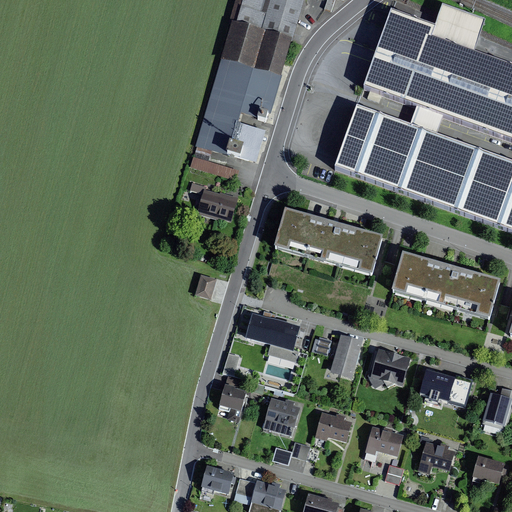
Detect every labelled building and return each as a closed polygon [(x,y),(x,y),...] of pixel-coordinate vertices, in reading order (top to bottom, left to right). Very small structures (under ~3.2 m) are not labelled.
[(272,0),(238,0),(232,24),(264,32),(272,0)] [(306,0),(275,0),(266,30),(296,38),(306,0)] [(436,30),(391,14),(364,91),(511,144),(511,69),(432,40),(436,30)] [(264,32),(232,24),(223,60),(284,78),(295,41),(264,32)] [(255,73),(223,63),(197,149),(228,159),(255,73)] [(511,164),(358,110),(336,172),(511,234),(511,164)] [(267,132),(241,125),(232,158),(258,165),(267,132)] [(241,171),(195,160),(191,172),(238,183),(241,171)] [(242,201),(207,191),(200,215),(235,225),(242,201)] [(336,226),(292,213),(281,251),(381,280),(392,242),(336,226)] [(454,269),(411,257),(400,295),(500,323),(511,285),(454,269)] [(215,281),(198,277),(193,298),(210,302),(215,281)] [(307,332),(257,317),(249,341),(299,357),(307,332)] [(337,340),(323,337),(319,353),(332,357),(337,340)] [(367,346),(344,340),(334,378),(356,384),(367,346)] [(372,378),(378,351),(374,350),(368,377),(372,378)] [(415,361),(383,353),(375,383),(407,391),(415,361)] [(230,354),(224,374),(235,377),(241,358),(230,354)] [(475,383),(431,371),(423,401),(467,413),(475,383)] [(247,383),(230,379),(228,386),(244,391),(247,383)] [(250,395),(228,388),(219,418),(241,425),(250,395)] [(505,402),(495,399),(488,425),(510,431),(511,424),(511,392),(508,391),(505,402)] [(307,408),(276,399),(267,431),(298,440),(307,408)] [(357,422),(325,414),(318,441),(331,444),(332,440),(351,444),(357,422)] [(407,439),(376,432),(370,458),(380,460),(381,455),(402,460),(407,439)] [(315,446),(299,441),(295,455),(311,460),(315,446)] [(459,453),(427,445),(420,473),(432,476),(434,470),(454,475),(459,453)] [(278,448),(275,461),(290,464),(293,452),(278,448)] [(511,467),(484,459),(478,479),(504,488),(511,467)] [(401,485),(406,469),(392,464),(386,481),(401,485)] [(238,476),(210,469),(204,493),(217,497),(218,493),(232,497),(238,476)] [(240,478),(236,501),(253,503),(257,481),(240,478)] [(285,511),(290,493),(259,485),(252,511),(257,511),(264,511),(265,509),(274,511),(285,511)] [(339,511),(341,508),(312,500),(308,511),(339,511)]
